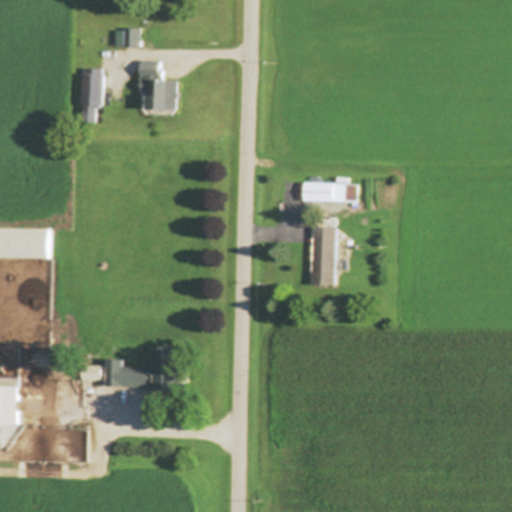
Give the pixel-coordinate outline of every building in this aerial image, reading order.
[(145,45),(121,45),(121,30),(129,30),(129,27),(145,27),(145,45)] [(165,60),(165,68),(167,68),(167,77),(181,77),(181,106),(153,106),(153,89),(145,89),(145,60),(165,60)] [(107,67),(107,73),(109,73),(108,104),(104,104),(104,106),(101,106),(101,120),(88,120),(88,103),(86,103),(87,72),(90,72),(90,67),(107,67)] [(361,183),(360,200),(308,197),(309,180),(361,183)] [(313,225),(303,226),(303,219),(312,218),(313,225)] [(0,226),(54,227),(54,256),(0,254),(0,226)] [(341,227),(339,283),(316,283),(318,226),(341,227)] [(190,345),(189,387),(160,387),(160,385),(112,384),(112,357),(127,357),(127,366),(158,366),(158,345),(190,345)] [(108,378),(88,378),(88,365),(108,365),(108,378)] [(0,386),(23,386),(22,422),(0,422),(0,386)] [(173,430),(172,435),(149,433),(150,427),(173,430)]
